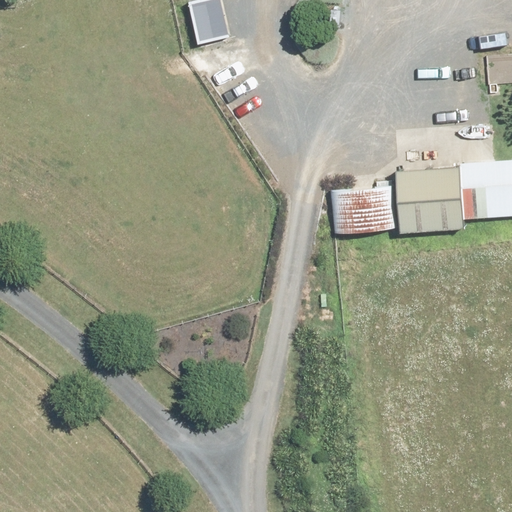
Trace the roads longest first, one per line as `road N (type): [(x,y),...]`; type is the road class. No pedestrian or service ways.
road 1 (unknown): [(246,511),(288,231),(323,155),(385,70)]
road 2 (unknown): [(202,511),(108,398),(0,309)]
